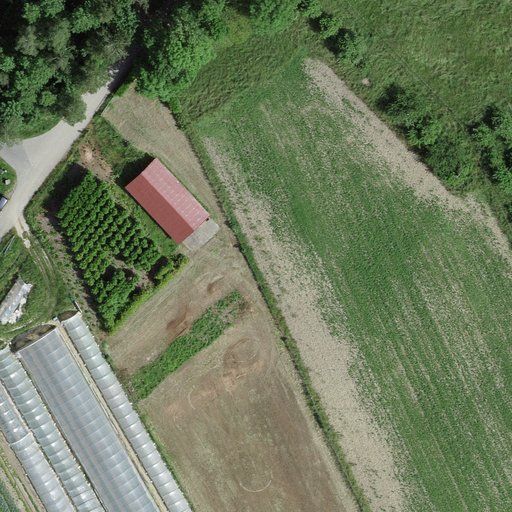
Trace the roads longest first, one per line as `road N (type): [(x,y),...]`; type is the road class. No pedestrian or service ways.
road 1 (track): [(7,215),(177,511)]
road 2 (residential): [(186,0),(103,83),(35,175)]
